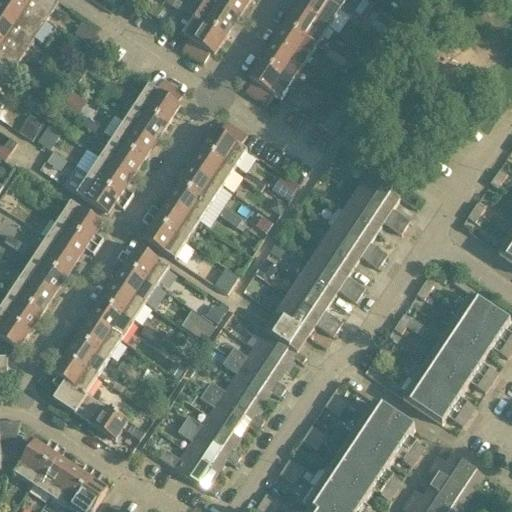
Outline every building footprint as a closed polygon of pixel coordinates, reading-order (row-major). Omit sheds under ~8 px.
[(0,0),(0,19),(34,42),(45,24),(9,0),(0,0)] [(9,0),(45,24),(58,5),(49,0),(9,0)] [(99,0),(113,8),(118,0),(99,0)] [(166,0),(164,4),(173,10),(178,3),(174,0),(166,0)] [(193,0),(187,9),(185,12),(195,19),(194,20),(226,40),(238,23),(206,2),(203,0),(193,0)] [(207,0),(206,2),(238,23),(250,5),(243,0),(207,0)] [(329,31),(341,13),(320,0),(303,0),(297,10),(329,31)] [(320,0),(341,13),(350,20),(353,16),(354,16),(364,2),(361,0),(320,0)] [(187,9),(178,3),(173,10),(183,16),(187,9)] [(391,13),(400,19),(405,11),(396,5),(391,13)] [(297,10),(285,28),(317,49),(317,48),(327,55),(329,52),(333,47),(322,40),(329,31),(297,10)] [(414,17),(405,11),(400,19),(409,24),(414,17)] [(348,23),(358,29),(362,22),(353,16),(350,20),(348,23)] [(0,45),(22,60),(34,42),(0,19),(0,45)] [(210,56),(214,59),(226,40),(194,20),(182,38),(189,43),(182,53),(203,68),(210,56)] [(372,28),(362,22),(358,29),(366,35),(372,28)] [(285,28),(273,46),(305,67),(317,49),(285,28)] [(0,71),(10,78),(22,60),(0,45),(0,71)] [(273,46),(261,64),(293,85),(305,67),(273,46)] [(324,59),(334,65),(338,58),(329,52),(327,55),(324,59)] [(347,64),(338,58),(334,65),(343,71),(347,64)] [(303,92),(293,85),(261,64),(249,82),(253,85),(246,95),(266,109),(273,99),(280,103),(288,93),(298,99),(300,95),(310,101),(314,94),(305,88),(303,92)] [(0,92),(10,78),(0,71),(0,92)] [(148,89),(136,107),(168,128),(180,110),(176,107),(183,97),(162,83),(155,94),(148,89)] [(115,98),(120,90),(111,84),(106,92),(115,98)] [(120,90),(115,98),(124,104),(129,96),(120,90)] [(324,100),(314,94),(310,101),(319,107),(324,100)] [(63,112),(78,122),(87,107),(72,97),(63,112)] [(41,99),(31,113),(45,122),(54,108),(41,99)] [(156,146),(168,128),(136,107),(124,125),(156,146)] [(43,129),(30,120),(19,136),(32,145),(43,129)] [(91,134),(96,126),(87,120),(82,128),(91,134)] [(124,125),(112,143),(144,164),(156,146),(124,125)] [(215,133),(203,151),(235,172),(247,154),(240,149),(247,139),(226,125),(219,135),(215,133)] [(105,132),(96,126),(91,134),(100,140),(105,132)] [(50,151),(62,135),(50,127),(39,144),(50,151)] [(17,147),(10,142),(3,151),(11,156),(17,147)] [(112,143),(100,161),(132,182),(144,164),(112,143)] [(203,151),(191,169),(223,190),(235,172),(203,151)] [(52,155),(44,168),(64,180),(72,167),(52,155)] [(100,161),(88,179),(128,205),(133,198),(125,193),(132,182),(100,161)] [(191,169),(179,187),(211,208),(223,190),(191,169)] [(11,178),(2,171),(0,173),(0,183),(5,187),(11,178)] [(508,177),(500,173),(495,180),(503,185),(508,177)] [(251,189),(256,182),(247,176),(242,183),(251,189)] [(123,213),(128,205),(88,179),(76,198),(108,219),(115,208),(123,213)] [(285,180),(275,195),(289,204),(299,189),(285,180)] [(407,231),(411,224),(393,211),(400,201),(368,180),(356,197),(407,231)] [(498,192),(503,185),(495,180),(490,187),(498,192)] [(265,188),(256,182),(251,189),(260,195),(265,188)] [(179,187),(167,205),(199,226),(211,208),(179,187)] [(356,197),(345,214),(377,236),(384,226),(402,238),(407,231),(356,197)] [(270,212),(280,219),(286,209),(276,203),(270,212)] [(152,211),(147,218),(187,244),(199,226),(167,205),(160,216),(152,211)] [(71,206),(58,224),(98,251),(103,243),(95,238),(102,227),(71,206)] [(485,212),(477,206),(472,214),(480,219),(485,212)] [(228,225),(233,217),(224,211),(219,219),(228,225)] [(370,246),(377,236),(345,214),(333,231),(384,265),(388,258),(370,246)] [(480,219),(472,214),(468,221),(475,226),(480,219)] [(242,223),(233,217),(228,225),(237,231),(242,223)] [(143,242),(174,263),(187,244),(147,218),(142,226),(150,231),(143,242)] [(58,224),(46,242),(78,264),(85,253),(93,258),(98,251),(58,224)] [(333,231),(322,248),(355,270),(361,260),(379,272),(384,265),(333,231)] [(13,251),(18,244),(9,237),(4,245),(13,251)] [(511,239),(510,238),(498,256),(511,265),(511,239)] [(46,242),(34,260),(66,282),(78,264),(46,242)] [(27,250),(18,244),(13,251),(22,257),(27,250)] [(271,256),(280,262),(287,252),(277,246),(271,256)] [(348,280),(355,270),(322,248),(311,265),(361,299),(366,292),(348,280)] [(122,256),(117,263),(157,290),(169,271),(137,250),(130,261),(122,256)] [(34,260),(22,278),(54,300),(66,282),(34,260)] [(120,276),(113,287),(145,308),(157,290),(117,263),(112,271),(120,276)] [(268,265),(259,278),(268,283),(276,271),(268,265)] [(311,265),(300,282),(332,304),(339,294),(356,306),(361,299),(311,265)] [(22,278),(10,296),(42,317),(54,300),(22,278)] [(326,314),(332,304),(300,282),(288,299),(339,332),(343,325),(326,314)] [(233,290),(222,283),(217,290),(228,297),(233,290)] [(421,291),(429,296),(434,289),(426,284),(421,291)] [(113,287),(101,305),(133,326),(145,308),(113,287)] [(421,291),(417,298),(424,303),(429,296),(421,291)] [(10,296),(0,312),(0,315),(30,335),(42,317),(10,296)] [(470,298),(459,315),(504,345),(506,343),(511,347),(511,337),(510,336),(507,339),(502,336),(510,324),(470,298)] [(288,299),(276,318),(284,323),(309,339),(316,328),(334,339),(339,332),(288,299)] [(101,305),(89,323),(121,344),(133,326),(101,305)] [(217,310),(209,321),(217,327),(228,311),(222,306),(219,311),(217,310)] [(0,315),(0,351),(1,353),(10,358),(14,351),(18,354),(30,335),(0,315)] [(459,315),(447,332),(487,359),(495,347),(500,350),(497,355),(507,361),(511,353),(503,347),(504,345),(459,315)] [(309,339),(284,323),(276,318),(266,333),(298,354),(297,354),(298,355),(309,339)] [(411,323),(404,318),(399,325),(406,330),(411,323)] [(77,340),(109,362),(121,344),(89,323),(77,340)] [(215,330),(205,323),(194,339),(204,346),(215,330)] [(259,343),(254,351),(285,372),(292,361),(302,367),(307,361),(298,355),(297,354),(298,354),(266,333),(265,333),(251,324),(245,333),(259,343)] [(406,330),(399,325),(394,332),(402,337),(406,330)] [(150,342),(155,334),(146,328),(141,336),(150,342)] [(447,332),(436,349),(481,379),(483,377),(492,383),(497,376),(487,369),(485,373),(480,370),(487,359),(447,332)] [(155,334),(150,342),(159,348),(164,341),(155,334)] [(77,340),(65,358),(97,380),(109,362),(77,340)] [(436,349),(425,366),(464,393),(472,381),(477,385),(474,389),(484,396),(489,388),(480,381),(481,379),(436,349)] [(234,351),(228,359),(283,395),(286,391),(276,385),(285,372),(254,351),(248,360),(234,351)] [(389,357),(381,352),(376,359),(384,364),(389,357)] [(65,358),(53,377),(57,380),(57,379),(85,398),(85,397),(97,380),(65,358)] [(237,376),(231,385),(262,406),(269,395),(279,402),(283,395),(228,359),(223,367),(237,376)] [(384,364),(376,359),(371,366),(379,371),(384,364)] [(126,378),(131,371),(122,364),(117,372),(126,378)] [(169,375),(179,382),(185,372),(175,366),(169,375)] [(425,366),(414,383),(459,413),(460,411),(470,417),(474,410),(465,403),(462,408),(457,404),(464,393),(425,366)] [(140,377),(131,371),(126,378),(135,384),(140,377)] [(53,403),(84,423),(97,405),(85,397),(85,398),(57,379),(57,380),(52,387),(60,392),(53,403)] [(414,383),(402,401),(442,427),(449,416),(455,419),(452,423),(462,429),(467,421),(457,415),(459,413),(414,383)] [(211,385),(206,393),(261,429),(264,425),(254,418),(262,406),(231,385),(225,394),(211,385)] [(214,411),(208,419),(240,440),(247,430),(256,436),(261,429),(206,393),(200,401),(214,411)] [(349,404),(334,396),(330,403),(344,412),(349,404)] [(344,412),(330,403),(325,410),(339,419),(344,412)] [(97,405),(84,423),(115,444),(122,433),(130,438),(135,430),(97,405)] [(376,405),(364,423),(408,453),(410,451),(419,457),(424,450),(414,443),(411,447),(406,444),(414,432),(415,432),(376,405)] [(189,418),(183,427),(238,463),(242,458),(232,452),(240,440),(208,419),(203,428),(189,418)] [(364,423),(352,440),(392,467),(399,456),(404,458),(401,462),(411,469),(416,462),(407,455),(408,453),(364,423)] [(192,445),(186,454),(218,474),(225,463),(234,469),(238,463),(183,427),(178,435),(192,445)] [(307,437),(322,446),(327,439),(312,429),(307,437)] [(135,430),(130,438),(139,445),(145,437),(135,430)] [(307,437),(302,444),(316,453),(322,446),(307,437)] [(0,473),(1,473),(0,465),(10,464),(17,439),(0,439),(0,473)] [(13,476),(32,489),(58,449),(50,444),(45,452),(34,445),(32,449),(17,439),(10,464),(18,469),(13,476)] [(352,440),(341,457),(385,487),(387,485),(396,492),(402,483),(392,477),(389,480),(384,477),(392,467),(352,440)] [(65,454),(58,449),(32,489),(50,501),(71,469),(60,462),(65,454)] [(218,474),(186,454),(180,462),(166,453),(160,462),(215,498),(219,492),(210,486),(218,474)] [(341,457),(329,474),(368,501),(376,489),(381,493),(378,496),(388,503),(393,496),(384,489),(385,487),(341,457)] [(437,459),(432,466),(439,471),(440,475),(472,497),(484,479),(459,462),(451,457),(445,465),(437,459)] [(289,463),(284,470),(299,480),(304,472),(289,463)] [(50,501),(67,511),(68,511),(94,473),(87,468),(81,476),(71,469),(50,501)] [(299,480),(284,470),(280,478),(294,487),(299,480)] [(429,471),(424,478),(433,484),(428,491),(458,511),(461,511),(472,497),(440,475),(436,476),(429,471)] [(102,478),(94,473),(68,511),(94,511),(107,493),(96,486),(102,478)] [(329,474),(318,491),(348,511),(370,511),(369,511),(367,511),(362,511),(361,511),(368,501),(329,474)] [(348,511),(318,491),(306,509),(310,511),(311,511),(348,511)] [(415,493),(410,500),(416,505),(417,509),(421,511),(458,511),(428,491),(423,498),(415,493)] [(261,505),(273,511),(277,511),(281,507),(266,497),(261,505)]
